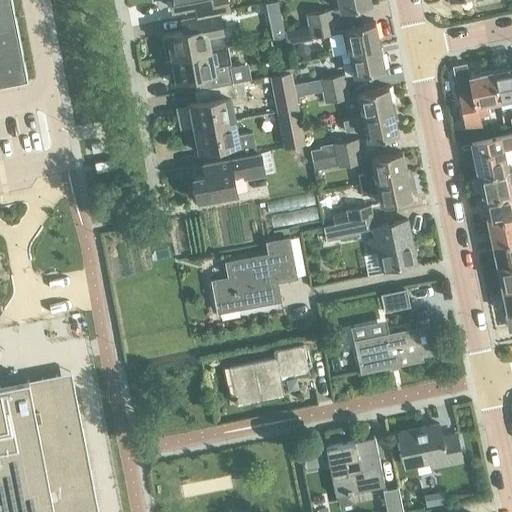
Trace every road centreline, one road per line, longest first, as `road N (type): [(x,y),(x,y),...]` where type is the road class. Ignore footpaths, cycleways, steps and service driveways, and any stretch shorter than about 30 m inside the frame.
road 1 (residential): [(487,380),(420,49)]
road 2 (residential): [(120,0),(159,209)]
road 3 (residential): [(291,419),(487,380)]
road 4 (unclassified): [(63,157),(31,0)]
road 5 (residential): [(511,504),(487,380)]
